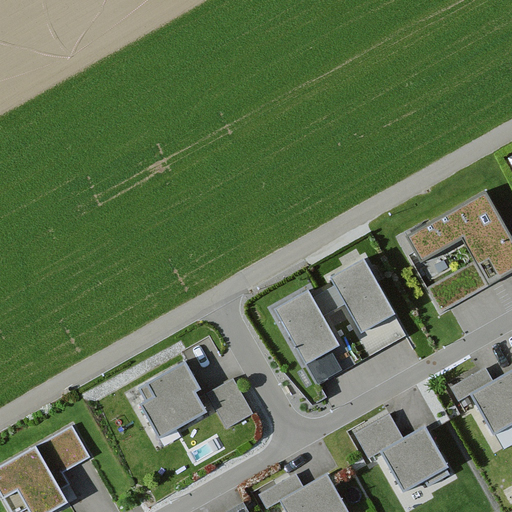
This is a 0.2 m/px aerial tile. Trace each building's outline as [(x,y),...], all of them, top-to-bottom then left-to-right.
[(511,239),(485,192),(405,238),(419,263),(463,238),(475,260),(427,287),(441,312),(511,271),(511,239)] [(335,287),(324,293),(333,309),(345,303),(362,332),(395,313),(364,259),(330,278),(335,287)] [(309,290),(275,309),(306,363),(339,345),(323,316),(333,309),(324,293),(314,299),(309,290)] [(153,396),(139,405),(160,439),(206,411),(194,392),(201,388),(184,361),(146,385),(153,396)] [(511,370),(470,395),(493,435),(511,423),(511,370)] [(233,379),(209,392),(229,427),(253,413),(233,379)] [(459,401),(470,395),(462,381),(452,387),(459,401)] [(71,426),(0,467),(0,490),(12,511),(20,511),(29,507),(31,511),(49,511),(66,502),(59,489),(68,484),(61,473),(89,457),(71,426)] [(425,426),(380,451),(402,491),(448,466),(425,426)] [(369,458),(380,451),(367,427),(355,433),(369,458)] [(349,511),(327,474),(279,501),(285,511),(349,511)] [(268,508),(279,501),(272,488),(260,495),(268,508)] [(247,511),(243,503),(225,511),(247,511)]
